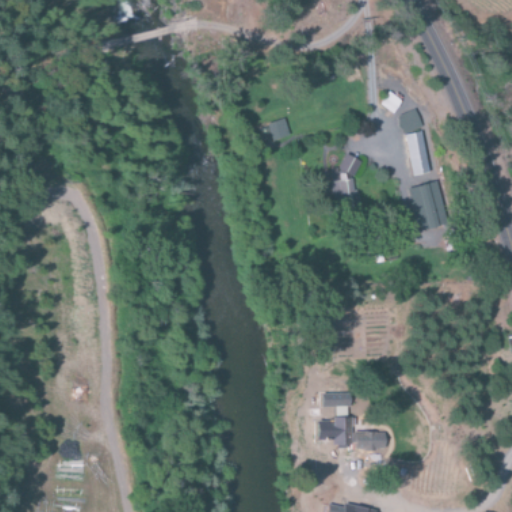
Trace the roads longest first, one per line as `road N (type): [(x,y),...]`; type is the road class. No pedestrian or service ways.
road 1 (tertiary): [(405,0),(464,119),(511,263)]
road 2 (track): [(174,28),(197,24),(274,48),(319,48),(349,29),(356,0)]
